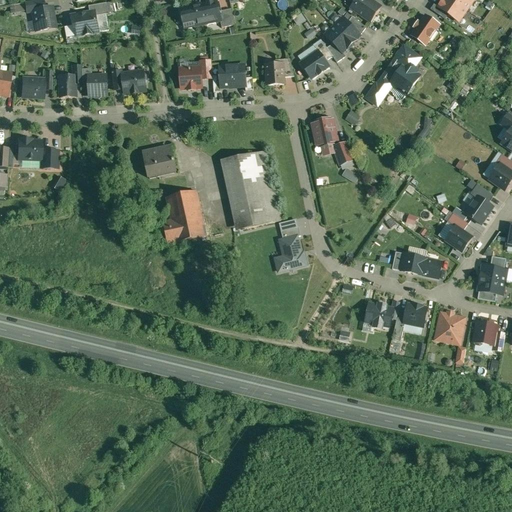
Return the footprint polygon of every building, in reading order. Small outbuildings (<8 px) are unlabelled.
[(42,0),(37,0),(25,2),(27,13),(33,12),(32,11),(44,8),(42,0)] [(216,0),(203,3),(207,24),(220,21),(221,21),(219,12),(216,0)] [(356,0),(351,8),(370,22),(381,7),(370,0),(356,0)] [(473,0),(443,0),(438,8),(459,22),(473,0)] [(24,3),(10,6),(11,13),(25,10),(24,3)] [(106,3),(88,6),(90,13),(95,12),(96,16),(108,14),(107,9),(106,3)] [(203,3),(179,8),(181,19),(183,21),(185,27),(186,27),(185,27),(193,25),(195,26),(200,25),(201,23),(206,22),(207,24),(203,3)] [(44,8),(32,11),(33,12),(36,31),(55,28),(51,7),(44,8)] [(231,9),(219,12),(221,21),(220,21),(222,28),(234,25),(231,9)] [(90,13),(70,16),(72,28),(75,27),(77,35),(98,32),(96,16),(95,12),(90,13)] [(426,16),(412,36),(425,45),(439,25),(426,16)] [(366,28),(352,17),(348,22),(360,36),(366,28)] [(348,22),(343,18),(334,27),(351,45),(360,36),(348,22)] [(141,27),(133,26),(131,34),(140,35),(141,27)] [(351,45),(334,27),(325,35),(333,44),(342,53),(343,53),(351,45)] [(309,38),(317,33),(314,29),(306,34),(309,38)] [(327,48),(322,42),(314,47),(318,52),(325,62),(333,57),(327,48)] [(342,53),(333,44),(327,48),(333,57),(337,63),(346,57),(343,53),(342,53)] [(390,68),(377,86),(376,85),(367,98),(377,105),(388,89),(393,93),(393,95),(396,97),(396,99),(399,101),(401,101),(402,100),(406,95),(407,95),(419,77),(414,74),(417,70),(413,67),(420,58),(404,47),(392,64),(394,65),(391,69),(390,68)] [(51,54),(45,50),(41,56),(47,60),(51,54)] [(318,52),(301,64),(311,79),(318,74),(319,75),(325,71),(324,70),(328,67),(325,62),(318,52)] [(290,59),(282,60),(282,64),(283,64),(284,78),(294,77),(290,59)] [(211,61),(200,62),(200,68),(201,68),(201,79),(213,79),(212,76),(211,61)] [(282,64),(266,65),(267,85),(284,84),(284,78),(283,64),(282,64)] [(244,66),(230,67),(229,65),(223,65),(221,67),(219,67),(220,76),(221,88),(229,87),(229,88),(236,87),(245,86),(246,86),(245,78),(244,66)] [(200,68),(180,69),(181,89),(188,89),(188,91),(195,90),(195,88),(202,88),(201,79),(201,68),(200,68)] [(91,69),(82,69),(82,73),(82,77),(88,77),(88,76),(91,76),(91,69)] [(122,71),(111,73),(114,91),(124,89),(122,74),(122,71)] [(11,74),(0,72),(0,95),(8,96),(11,74)] [(53,72),(45,72),(45,80),(44,90),(52,90),(53,72)] [(122,74),(124,89),(124,94),(131,93),(132,94),(139,93),(139,92),(146,91),(145,83),(147,81),(146,75),(144,74),(143,72),(122,74)] [(82,73),(73,73),(73,76),(75,76),(76,84),(83,84),(82,77),(82,73)] [(73,76),(59,77),(60,98),(76,97),(76,84),(75,76),(73,76)] [(91,76),(88,77),(89,87),(89,96),(107,96),(106,76),(91,76)] [(220,76),(212,76),(213,79),(214,93),(222,92),(221,88),(220,76)] [(252,77),(245,78),(246,86),(245,86),(245,91),(253,90),(252,77)] [(45,80),(23,79),(22,97),(44,98),(44,90),(45,80)] [(360,117),(351,111),(345,120),(354,126),(360,117)] [(511,115),(509,113),(501,124),(510,131),(511,128),(511,115)] [(329,119),(315,122),(316,124),(313,124),(318,145),(320,144),(321,146),(334,143),(334,141),(336,141),(332,120),(329,121),(329,119)] [(511,128),(510,131),(501,143),(511,150),(511,128)] [(42,140),(18,139),(18,161),(42,162),(42,150),(42,140)] [(346,143),(334,148),(340,165),(352,160),(346,143)] [(9,149),(0,148),(0,166),(8,167),(9,149)] [(170,148),(144,153),(149,179),(176,173),(170,148)] [(41,168),(57,168),(58,150),(42,150),(42,162),(41,168)] [(266,152),(220,161),(235,231),(281,221),(266,152)] [(511,171),(511,161),(502,155),(497,163),(500,165),(500,164),(511,172),(511,171)] [(353,160),(342,165),(343,169),(355,164),(353,160)] [(511,172),(500,164),(500,165),(490,179),(505,190),(511,179),(511,172)] [(358,176),(347,169),(343,176),(355,183),(358,176)] [(62,176),(55,189),(63,193),(70,181),(62,176)] [(493,195),(478,184),(472,193),(477,197),(478,196),(487,203),(493,195)] [(196,191),(167,198),(172,220),(163,222),(168,245),(176,243),(177,244),(206,237),(196,191)] [(444,194),(437,196),(439,202),(446,200),(444,194)] [(477,197),(465,214),(468,215),(481,224),(493,207),(487,203),(478,196),(477,197)] [(452,212),(453,213),(464,221),(468,215),(465,214),(456,207),(452,212)] [(464,221),(453,213),(448,221),(455,227),(456,226),(463,231),(468,224),(464,221)] [(417,217),(409,214),(406,223),(414,225),(417,217)] [(455,227),(446,240),(462,251),(472,237),(463,231),(456,226),(455,227)] [(300,235),(298,227),(281,231),(283,239),(297,235),(300,235)] [(275,258),(278,271),(307,265),(303,250),(301,251),(297,235),(283,239),(279,240),(283,257),(275,258)] [(396,252),(392,269),(401,271),(404,254),(396,252)] [(442,262),(404,254),(401,271),(438,279),(442,262)] [(506,259),(492,256),(490,267),(504,270),(506,259)] [(490,267),(482,266),(480,278),(505,283),(507,270),(504,270),(490,267)] [(505,283),(480,278),(478,291),(479,291),(496,294),(502,295),(505,283)] [(353,286),(344,284),(342,292),(351,295),(353,286)] [(496,294),(479,291),(477,299),(495,302),(496,294)] [(400,302),(393,300),(392,307),(395,308),(392,319),(396,320),(397,317),(400,302)] [(388,305),(377,303),(377,304),(368,302),(363,322),(373,325),(372,328),(383,331),(384,327),(390,329),(392,319),(395,308),(392,307),(388,306),(388,305)] [(428,307),(406,302),(403,318),(402,322),(404,323),(423,327),(428,307)] [(446,312),(440,311),(433,341),(461,346),(467,317),(455,315),(455,313),(447,311),(446,312)] [(403,318),(397,317),(396,320),(393,335),(401,337),(404,323),(402,322),(403,318)] [(483,319),(483,322),(475,321),(471,345),(493,349),(496,332),(497,326),(494,325),(494,321),(483,319)] [(348,333),(341,331),(340,338),(347,340),(348,333)] [(505,334),(496,332),(493,349),(493,350),(502,351),(505,334)] [(466,348),(459,347),(456,362),(463,363),(466,348)]
